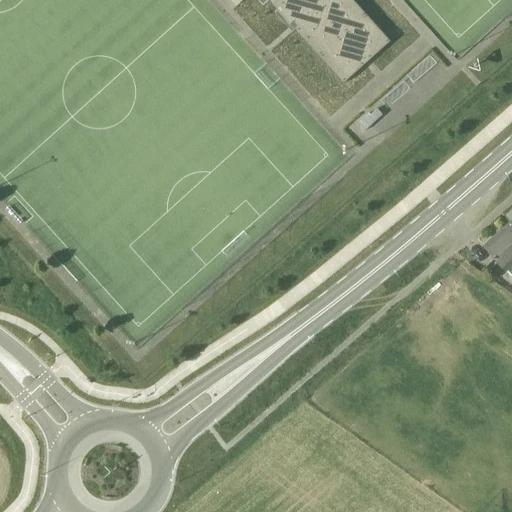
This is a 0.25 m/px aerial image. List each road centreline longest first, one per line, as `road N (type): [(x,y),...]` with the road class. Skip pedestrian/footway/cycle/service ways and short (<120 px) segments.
road 1 (secondary): [(261,358),(511,153)]
road 2 (secondary): [(161,459),(261,358)]
road 3 (secondary): [(261,358),(140,428)]
